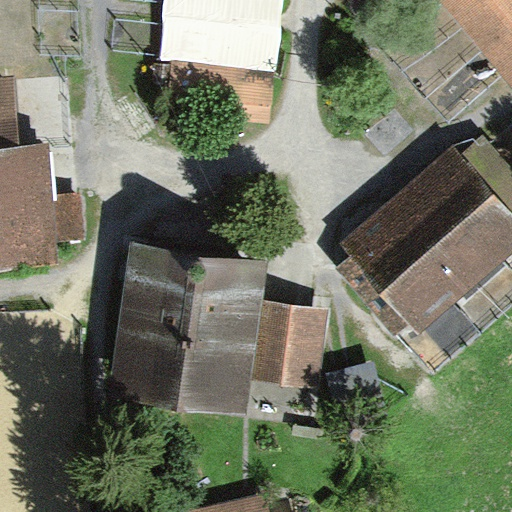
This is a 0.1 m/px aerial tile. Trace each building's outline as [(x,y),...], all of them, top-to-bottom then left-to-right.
[(161,0),(155,55),(275,69),(282,0),(161,0)] [(511,0),(451,0),(505,71),(511,65),(511,0)] [(46,145),(0,149),(0,269),(57,264),(46,145)] [(511,225),(449,151),(337,244),(415,336),(511,254),(511,225)] [(263,259),(127,241),(107,391),(243,409),(263,259)] [(314,321),(271,316),(265,369),(308,374),(314,321)] [(196,511),(277,511),(273,492),(196,511)]
